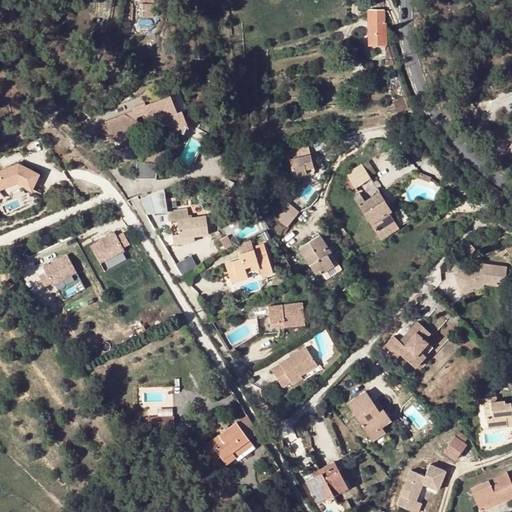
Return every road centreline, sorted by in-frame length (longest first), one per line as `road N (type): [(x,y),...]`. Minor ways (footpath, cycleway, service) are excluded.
road 1 (residential): [(136,204),(237,370),(269,415),(287,418),(467,229),(487,227),(511,239)]
road 2 (residential): [(0,232),(117,195),(309,511)]
road 3 (tertiary): [(408,0),(415,62),(436,114),(470,157),(511,190)]
